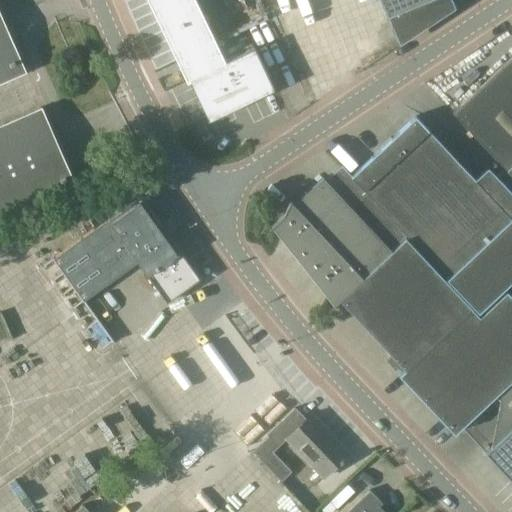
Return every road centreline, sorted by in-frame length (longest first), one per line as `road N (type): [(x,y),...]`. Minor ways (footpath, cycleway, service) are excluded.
road 1 (unclassified): [(466,511),(270,300),(202,201)]
road 2 (unclassified): [(202,201),(508,0)]
road 3 (unclassified): [(202,201),(97,0)]
